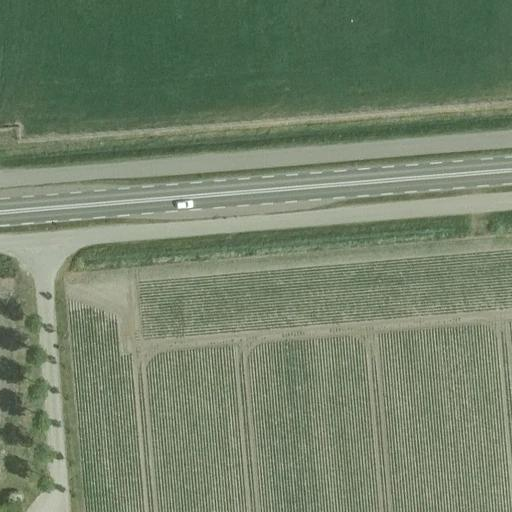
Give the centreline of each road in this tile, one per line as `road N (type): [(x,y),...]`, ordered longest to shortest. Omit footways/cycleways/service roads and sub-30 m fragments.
road 1 (unclassified): [(0,188),(511,139)]
road 2 (primary): [(0,215),(511,173)]
road 3 (unclassified): [(0,245),(511,203)]
